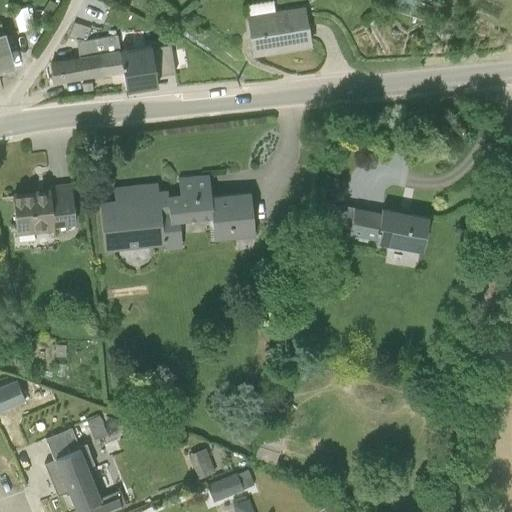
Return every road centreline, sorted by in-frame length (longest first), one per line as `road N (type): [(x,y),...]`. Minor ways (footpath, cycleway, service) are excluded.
road 1 (tertiary): [(6,129),(511,73)]
road 2 (track): [(464,511),(455,486),(457,436),(510,162),(505,74)]
road 3 (residential): [(6,129),(13,98),(78,0)]
